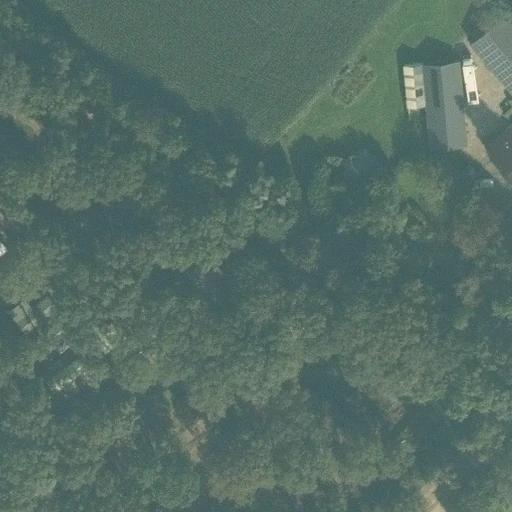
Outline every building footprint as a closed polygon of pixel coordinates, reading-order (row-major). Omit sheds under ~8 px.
[(489,17),(470,32),(474,38),(469,43),(511,94),(511,24),(505,17),(503,14),(493,22),(489,17)] [(457,61),(422,65),(429,145),(446,144),(465,143),(459,83),(457,61)] [(3,74),(0,77),(0,81),(4,85),(9,79),(3,74)] [(511,126),(510,124),(501,132),(487,144),(511,174),(511,126)] [(113,148),(105,156),(113,165),(121,157),(113,148)] [(335,177),(353,196),(383,167),(365,148),(335,177)] [(93,154),(71,172),(95,200),(117,181),(93,154)] [(467,163),(453,177),(462,186),(476,173),(467,163)] [(130,185),(97,215),(107,227),(140,197),(130,185)] [(165,221),(132,248),(141,259),(174,232),(165,221)] [(197,238),(188,246),(194,252),(202,243),(197,238)] [(199,262),(205,255),(200,250),(194,257),(199,262)] [(261,255),(251,259),(256,272),(266,268),(261,255)] [(197,264),(187,275),(216,303),(226,292),(216,282),(198,265),(197,264)] [(32,308),(15,321),(25,332),(56,307),(47,296),(32,308)] [(76,308),(70,313),(79,322),(84,317),(76,308)] [(90,318),(81,326),(104,351),(113,343),(110,339),(93,321),(90,318)] [(247,338),(239,343),(247,354),(254,349),(247,338)] [(199,361),(190,367),(197,378),(207,371),(199,361)] [(161,370),(167,382),(179,376),(173,364),(161,370)] [(171,414),(163,420),(171,430),(179,425),(171,414)] [(217,484),(208,493),(213,499),(223,490),(217,484)]
